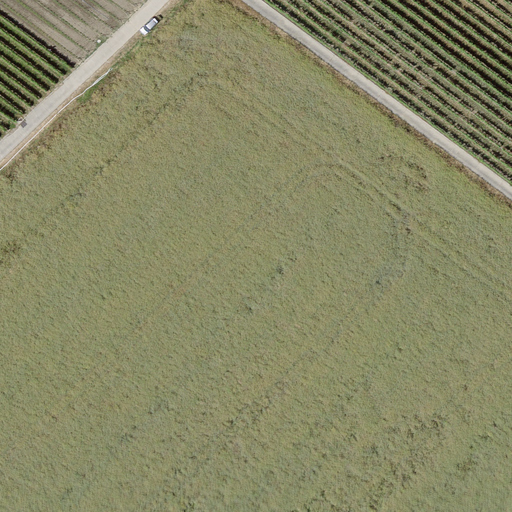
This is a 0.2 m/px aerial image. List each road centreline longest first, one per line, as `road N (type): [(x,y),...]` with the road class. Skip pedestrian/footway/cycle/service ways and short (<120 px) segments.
road 1 (track): [(248,0),(511,196)]
road 2 (track): [(162,0),(0,155)]
